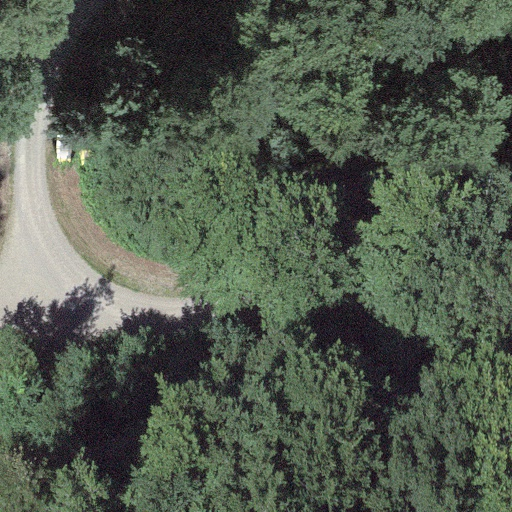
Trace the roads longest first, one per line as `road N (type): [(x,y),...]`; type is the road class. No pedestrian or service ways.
road 1 (track): [(49,311),(511,226)]
road 2 (track): [(0,303),(49,311),(42,47),(104,0)]
